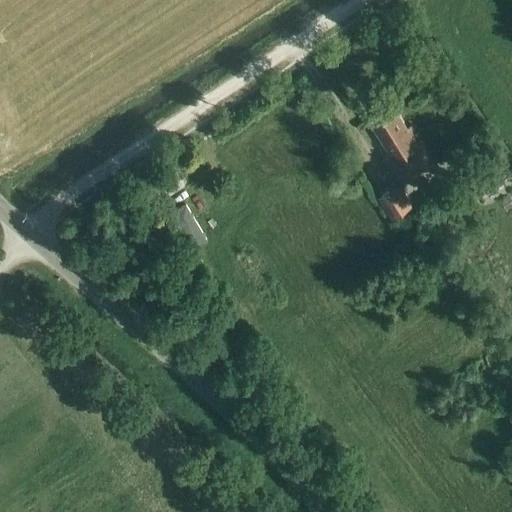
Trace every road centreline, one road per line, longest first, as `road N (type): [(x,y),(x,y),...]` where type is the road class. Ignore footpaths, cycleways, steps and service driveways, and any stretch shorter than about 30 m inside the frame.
road 1 (track): [(29,235),(77,190),(367,0)]
road 2 (tertiary): [(327,511),(255,432),(29,235)]
